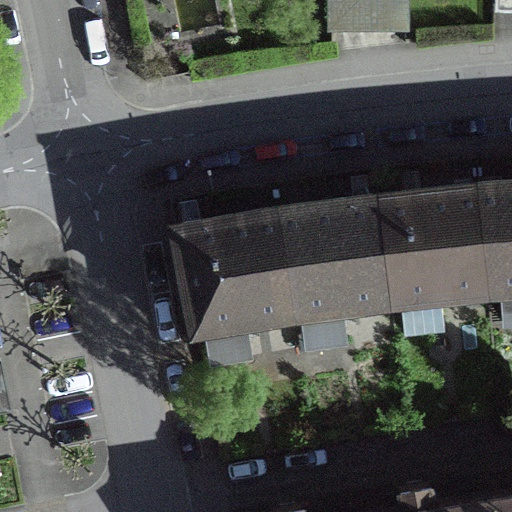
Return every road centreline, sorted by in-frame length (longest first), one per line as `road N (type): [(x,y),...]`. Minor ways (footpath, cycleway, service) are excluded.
road 1 (residential): [(76,156),(267,121),(511,94)]
road 2 (residential): [(150,511),(76,156)]
road 3 (residential): [(47,0),(76,156)]
